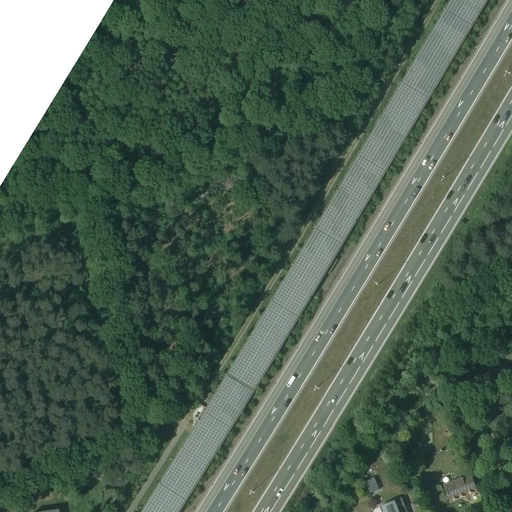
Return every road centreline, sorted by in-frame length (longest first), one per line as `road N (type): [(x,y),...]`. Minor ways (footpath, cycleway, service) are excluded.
road 1 (motorway): [(511,15),(201,511)]
road 2 (track): [(184,423),(444,0)]
road 3 (motorway): [(267,511),(511,104)]
